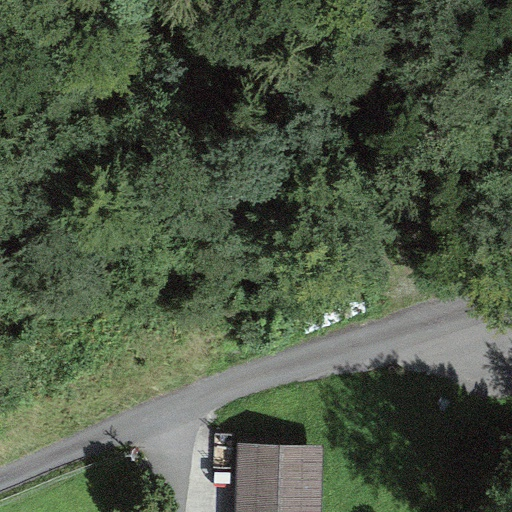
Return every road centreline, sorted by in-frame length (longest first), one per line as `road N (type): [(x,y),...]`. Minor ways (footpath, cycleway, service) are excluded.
road 1 (track): [(0,478),(285,365),(511,287)]
road 2 (track): [(412,321),(355,0)]
